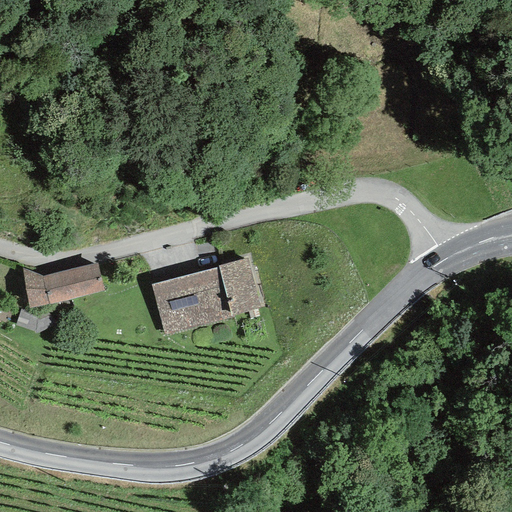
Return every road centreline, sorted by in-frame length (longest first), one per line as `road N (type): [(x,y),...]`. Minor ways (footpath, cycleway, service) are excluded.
road 1 (tertiary): [(0,440),(127,466),(166,468),(223,454),(255,434),(445,258)]
road 2 (unclassified): [(445,258),(411,213),(372,189),(75,259),(0,243)]
road 3 (track): [(511,175),(449,57),(406,0)]
